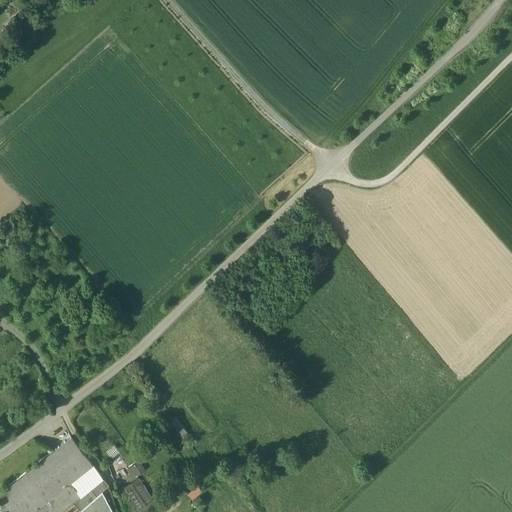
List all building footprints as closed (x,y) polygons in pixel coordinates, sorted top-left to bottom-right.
[(24,209),(16,218),(22,223),(30,214),(24,209)] [(108,485),(70,436),(0,490),(0,507),(1,508),(3,511),(59,511),(72,502),(79,510),(102,491),(108,485)] [(137,460),(128,466),(135,476),(144,470),(137,460)] [(138,478),(117,492),(124,511),(136,511),(152,499),(138,478)] [(197,483),(187,491),(191,498),(202,490),(197,483)] [(112,511),(102,491),(80,510),(81,511),(112,511)]
